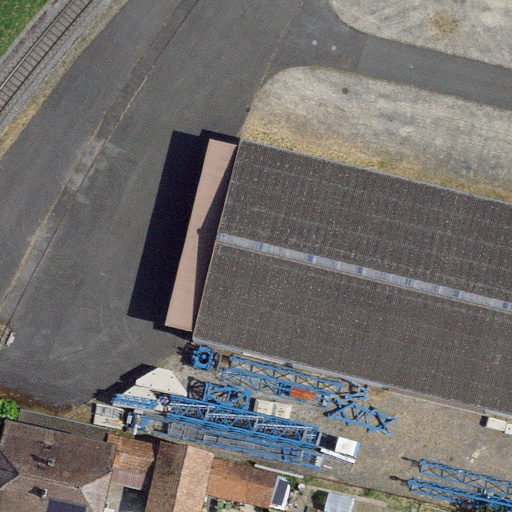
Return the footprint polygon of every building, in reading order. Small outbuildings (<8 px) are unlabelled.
[(199,334),(240,155),(211,148),(170,327),(199,334)] [(196,343),(511,415),(511,217),(240,155),(199,334),(196,343)] [(0,455),(0,511),(103,511),(114,456),(4,435),(0,455)] [(162,451),(148,511),(199,511),(204,494),(211,462),(162,451)] [(273,476),(211,462),(204,494),(266,508),(273,476)]
